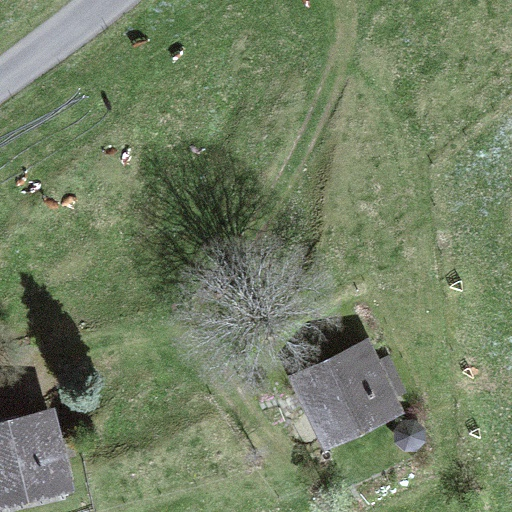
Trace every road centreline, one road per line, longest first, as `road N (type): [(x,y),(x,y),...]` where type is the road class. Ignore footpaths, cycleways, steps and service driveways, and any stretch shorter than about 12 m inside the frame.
road 1 (track): [(348,0),(344,72),(318,134),(249,251)]
road 2 (unclassified): [(102,0),(0,74)]
